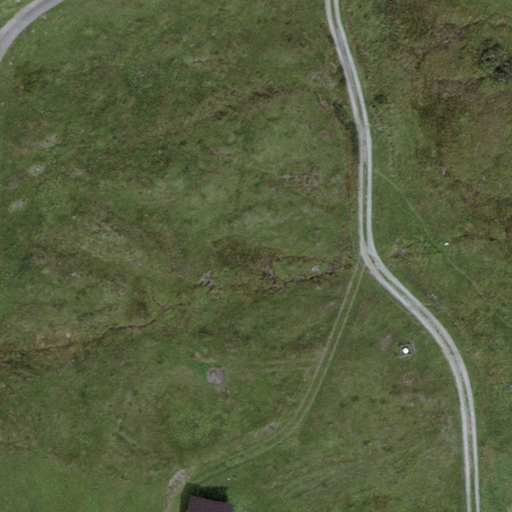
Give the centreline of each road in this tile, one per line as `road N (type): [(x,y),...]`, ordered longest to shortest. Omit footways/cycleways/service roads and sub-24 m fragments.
road 1 (track): [(334,0),(363,133),(367,252),(446,347),(464,398),(473,511)]
road 2 (track): [(170,511),(190,480),(288,432),(367,252)]
